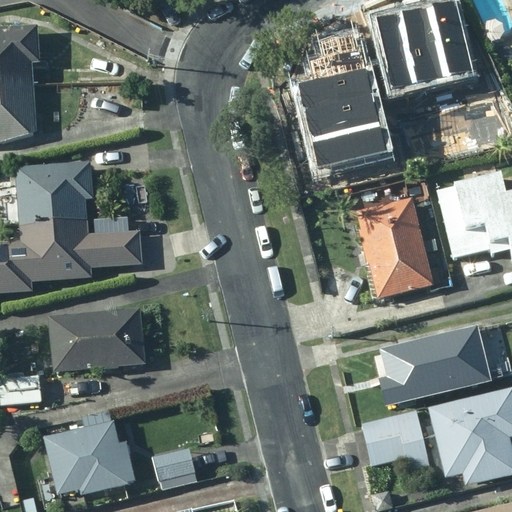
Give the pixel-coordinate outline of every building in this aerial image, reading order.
[(473,73),(455,0),(434,0),(426,2),(445,80),(473,73)] [(445,80),(426,2),(399,9),(418,87),(445,80)] [(418,87),(399,9),(371,15),(390,93),(418,87)] [(32,31),(0,32),(0,145),(23,139),(29,137),(27,68),(33,68),(32,31)] [(302,95),(366,79),(356,42),(306,54),(309,65),(295,69),(302,95)] [(103,85),(103,63),(67,63),(67,85),(103,85)] [(366,79),(302,95),(308,120),(372,104),(366,79)] [(372,104),(308,120),(314,145),(378,129),(372,104)] [(378,129),(314,145),(321,170),(385,154),(378,129)] [(85,170),(13,174),(17,249),(0,250),(0,303),(32,301),(31,288),(87,285),(86,273),(135,270),(133,241),(82,244),(80,202),(87,201),(85,170)] [(499,180),(434,196),(451,265),(504,252),(508,269),(511,268),(511,203),(505,205),(499,180)] [(374,305),(428,290),(406,203),(351,218),(374,305)] [(49,324),(42,325),(47,380),(142,371),(137,314),(49,322),(49,324)] [(485,387),(472,333),(402,350),(415,404),(485,387)] [(0,411),(37,407),(35,381),(0,385),(0,411)] [(511,402),(511,397),(422,418),(441,485),(458,480),(460,492),(511,481),(511,480),(505,444),(511,442),(511,402)] [(402,476),(425,470),(412,417),(357,430),(367,471),(400,463),(402,476)] [(79,434),(38,445),(52,500),(74,495),(76,503),(131,488),(121,448),(114,450),(108,429),(105,418),(77,425),(79,434)] [(191,478),(186,454),(153,462),(159,486),(191,478)]
